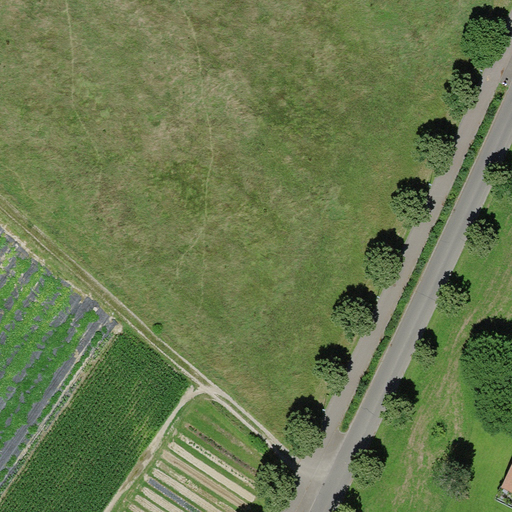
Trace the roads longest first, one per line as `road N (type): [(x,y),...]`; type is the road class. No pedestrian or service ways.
road 1 (residential): [(317,511),(511,107)]
road 2 (track): [(329,490),(0,200)]
